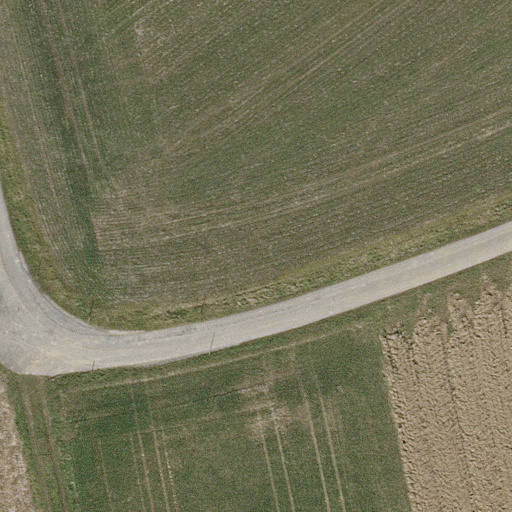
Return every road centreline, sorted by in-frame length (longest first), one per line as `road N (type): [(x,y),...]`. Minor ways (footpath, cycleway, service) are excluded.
road 1 (unclassified): [(511,225),(423,269),(167,349),(33,352)]
road 2 (unclassified): [(0,224),(33,352)]
